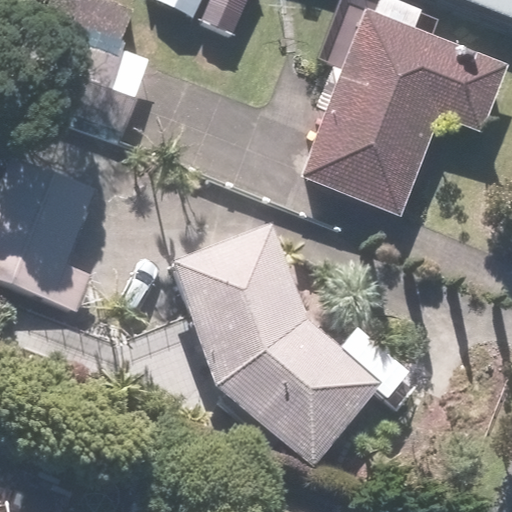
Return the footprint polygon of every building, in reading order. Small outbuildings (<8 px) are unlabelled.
[(197,19),(205,0),(160,0),(160,2),(197,19)] [(511,0),(467,0),(511,18),(511,0)] [(511,75),(511,63),(355,5),(332,65),(316,109),(324,113),(301,173),(309,176),(404,212),(442,112),(491,131),(511,75)] [(154,60),(103,36),(85,76),(135,100),(154,60)] [(71,264),(102,187),(16,152),(0,190),(0,273),(88,309),(102,277),(71,264)] [(284,226),(184,257),(227,391),(321,462),(385,377),(315,323),(284,226)]
